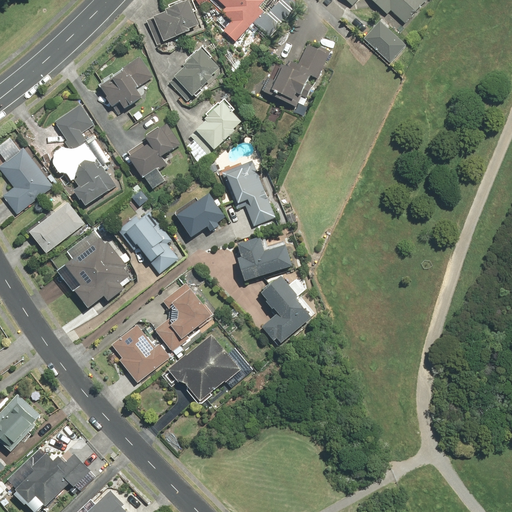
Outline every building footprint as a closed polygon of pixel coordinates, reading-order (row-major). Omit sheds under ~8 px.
[(189,0),(154,15),(165,41),(201,27),(189,0)] [(225,30),(237,41),(275,2),(272,0),(218,0),(228,9),(224,12),(234,22),(225,30)] [(425,0),(346,0),(353,5),(357,0),(371,0),(401,28),(427,1),(425,0)] [(381,20),(365,37),(391,61),(407,44),(381,20)] [(269,96),(297,108),(311,75),(319,78),(331,51),(309,42),(300,64),(294,62),(291,68),(283,65),(269,96)] [(205,50),(176,76),(194,96),(222,70),(205,50)] [(141,56),(98,83),(113,107),(122,102),(127,109),(144,99),(137,88),(154,77),(141,56)] [(195,128),(215,150),(244,124),(225,102),(195,128)] [(76,189),(86,206),(117,187),(82,133),(95,125),(82,105),(54,123),(70,148),(60,154),(80,187),(76,189)] [(151,144),(131,157),(145,180),(168,165),(163,157),(182,145),(168,124),(147,138),(151,144)] [(18,215),(55,187),(25,147),(0,166),(0,168),(15,188),(4,196),(18,215)] [(277,218),(253,162),(223,174),(238,209),(247,205),(256,227),(277,218)] [(147,197),(138,185),(131,190),(141,202),(147,197)] [(210,194),(177,215),(193,239),(226,218),(210,194)] [(69,203),(31,232),(49,255),(86,225),(69,203)] [(148,208),(123,228),(159,275),(180,259),(169,244),(173,240),(148,208)] [(60,271),(89,309),(105,296),(109,301),(126,289),(122,284),(134,274),(106,236),(60,271)] [(240,258),(246,280),(295,267),(288,245),(265,251),(261,238),(239,244),(243,257),(240,258)] [(263,325),(279,345),(315,316),(283,276),(261,293),(277,314),(263,325)] [(157,329),(174,350),(216,317),(189,282),(164,301),(175,315),(157,329)] [(109,347),(138,383),(171,358),(160,344),(156,347),(138,324),(109,347)] [(169,369),(197,404),(242,368),(214,333),(169,369)] [(18,394),(0,413),(0,443),(11,454),(44,418),(18,394)] [(16,490),(37,511),(40,511),(71,483),(75,487),(91,471),(75,454),(67,462),(60,455),(54,461),(47,453),(32,467),(36,471),(16,490)] [(89,511),(131,511),(112,491),(89,511)]
